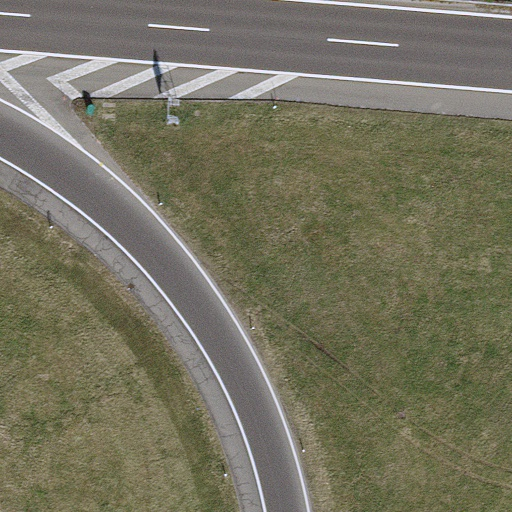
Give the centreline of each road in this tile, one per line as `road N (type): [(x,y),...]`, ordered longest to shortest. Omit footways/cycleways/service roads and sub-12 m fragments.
road 1 (motorway): [(0,15),(511,57)]
road 2 (motorway): [(0,135),(133,231),(194,303),(260,429),(282,511)]
